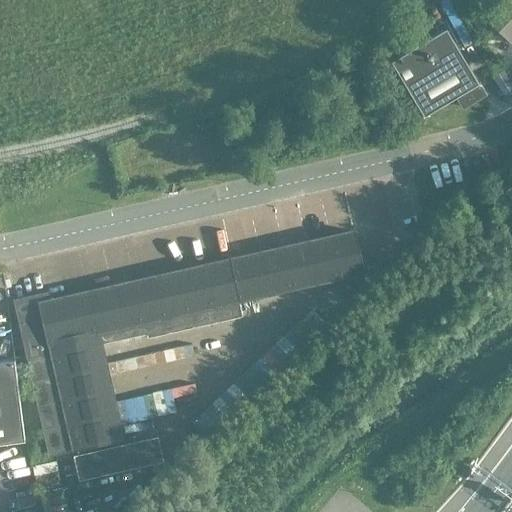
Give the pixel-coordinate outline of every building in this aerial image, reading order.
[(511,0),(499,0),(484,16),(511,41),(511,0)] [(426,115),(457,96),(476,85),(478,84),(479,83),(448,32),(446,28),(391,61),(423,114),(424,116),(426,115)] [(480,86),(478,84),(476,85),(457,96),(464,107),(484,94),(480,86)] [(341,234),(329,236),(338,277),(363,271),(354,231),(341,234)] [(317,239),(304,242),(313,283),(338,277),(329,236),(317,239)] [(292,245),(279,248),(288,288),(313,283),(304,242),(292,245)] [(266,251),(254,254),(263,294),(288,288),(279,248),(266,251)] [(233,258),(229,259),(238,300),(263,294),(254,254),(242,256),(233,258)] [(217,262),(205,265),(218,321),(242,315),(238,300),(229,259),(217,262)] [(193,268),(182,270),(195,326),(218,321),(205,265),(193,268)] [(170,273),(158,276),(171,332),(195,326),(182,270),(170,273)] [(146,278),(134,281),(146,333),(147,337),(171,332),(158,276),(146,278)] [(123,284),(111,286),(123,338),(146,333),(134,281),(123,284)] [(28,356),(29,360),(100,344),(123,338),(111,286),(91,291),(88,292),(76,294),(64,297),(49,301),(47,293),(16,301),(28,356)] [(122,437),(100,344),(29,360),(51,453),(122,437)] [(0,442),(25,439),(14,358),(0,359),(0,442)] [(162,460),(157,437),(75,455),(80,478),(162,460)]
